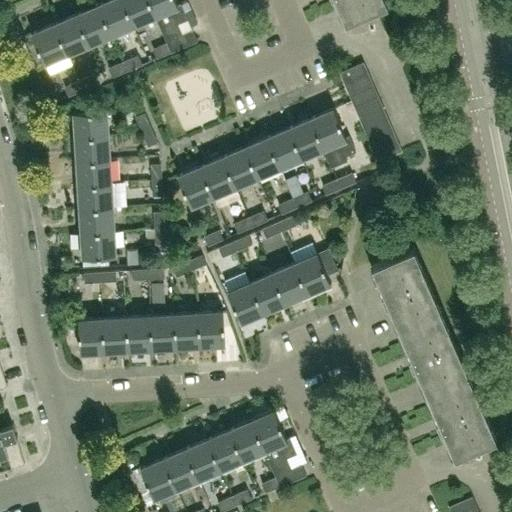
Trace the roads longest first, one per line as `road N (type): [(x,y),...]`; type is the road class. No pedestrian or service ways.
road 1 (residential): [(75,469),(34,331),(0,154)]
road 2 (tertiary): [(470,50),(511,256)]
road 3 (tertiary): [(511,187),(482,46)]
